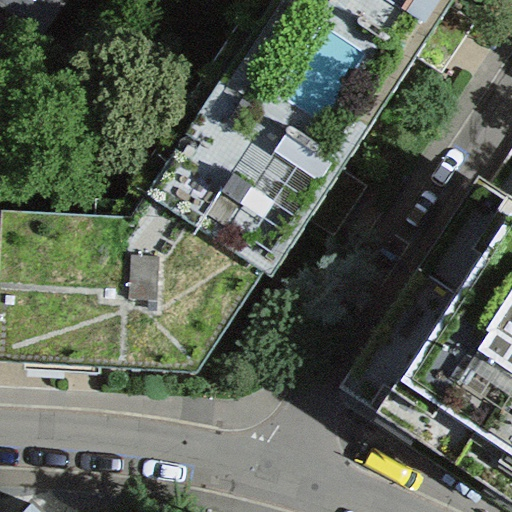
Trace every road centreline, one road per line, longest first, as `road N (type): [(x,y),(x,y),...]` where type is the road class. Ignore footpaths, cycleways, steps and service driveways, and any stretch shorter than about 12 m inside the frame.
road 1 (residential): [(278,464),(511,109)]
road 2 (residential): [(278,464),(0,427)]
road 3 (residential): [(405,511),(278,464)]
